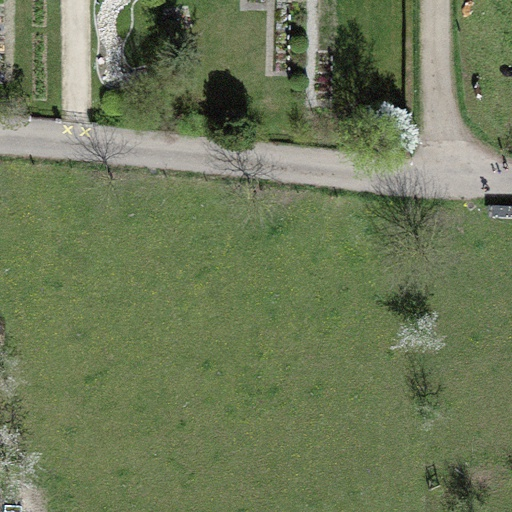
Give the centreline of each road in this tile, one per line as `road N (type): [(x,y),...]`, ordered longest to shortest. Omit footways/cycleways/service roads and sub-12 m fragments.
road 1 (residential): [(511,186),(0,143)]
road 2 (track): [(435,185),(434,0)]
road 3 (track): [(72,146),(70,0)]
